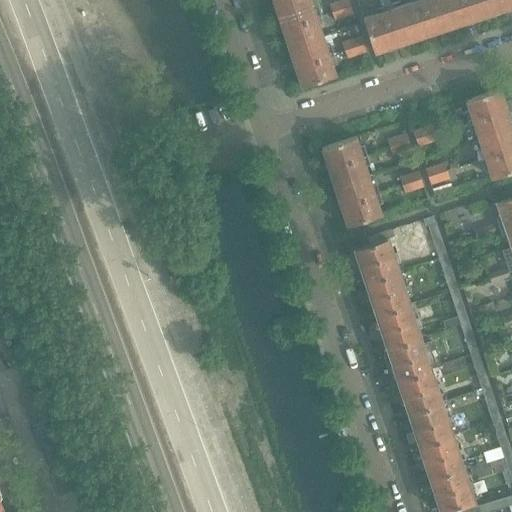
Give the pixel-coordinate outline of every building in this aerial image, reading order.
[(273,0),(276,10),(305,0),(273,0)] [(311,0),(305,0),(276,10),(289,48),(323,37),(311,0)] [(349,0),(344,0),(330,5),(335,20),(354,14),(349,0)] [(442,0),(419,0),(402,6),(413,40),(452,27),(442,0)] [(485,0),(442,0),(452,27),(490,15),(485,0)] [(511,0),(485,0),(490,15),(511,7),(511,0)] [(402,6),(364,18),(375,53),(413,40),(402,6)] [(336,75),(323,37),(289,48),(302,87),(336,75)] [(361,37),(342,43),(347,58),(366,52),(361,37)] [(467,100),(480,140),(511,129),(511,123),(501,89),(467,100)] [(432,125),(413,132),(416,139),(435,133),(432,125)] [(511,129),(480,140),(492,178),(511,171),(511,129)] [(435,133),(416,139),(418,147),(437,141),(435,133)] [(388,140),(390,148),(409,141),(407,134),(388,140)] [(322,148),(335,187),(369,176),(356,137),(322,148)] [(412,149),(409,141),(390,148),(393,155),(412,149)] [(426,170),(428,177),(447,171),(445,163),(426,170)] [(447,171),(428,177),(431,185),(450,179),(447,171)] [(400,178),(403,186),(422,179),(419,172),(400,178)] [(369,176),(335,187),(348,226),(382,215),(369,176)] [(422,179),(403,186),(405,193),(424,187),(422,179)] [(511,197),(497,203),(501,217),(497,218),(500,227),(511,222),(511,197)] [(428,225),(439,258),(447,255),(436,222),(428,225)] [(507,234),(511,248),(511,247),(511,222),(500,227),(503,236),(507,234)] [(494,224),(484,227),(487,236),(497,233),(494,224)] [(484,227),(474,231),(477,239),(487,236),(484,227)] [(355,249),(366,282),(399,271),(388,238),(355,249)] [(439,258),(450,291),(457,288),(447,255),(439,258)] [(509,268),(499,272),(501,280),(511,277),(509,268)] [(399,271),(366,282),(377,315),(410,304),(399,271)] [(499,272),(488,275),(491,283),(501,280),(499,272)] [(457,288),(450,291),(461,324),(468,321),(457,288)] [(410,304),(377,315),(388,348),(420,337),(410,304)] [(511,316),(503,319),(506,327),(511,325),(511,316)] [(461,324),(472,356),(479,354),(468,321),(461,324)] [(420,337),(388,348),(398,380),(431,370),(420,337)] [(472,356),(482,389),(490,387),(479,354),(472,356)] [(431,370),(398,380),(409,413),(442,403),(431,370)] [(482,389),(493,422),(501,420),(490,387),(482,389)] [(442,403),(409,413),(420,446),(453,435),(442,403)] [(501,420),(493,422),(504,455),(511,452),(501,420)] [(464,468),(453,435),(420,446),(431,479),(464,468)] [(443,511),(475,502),(464,468),(431,479),(441,511),(443,511)] [(511,496),(480,506),(482,511),(487,511),(511,504),(511,496)]
